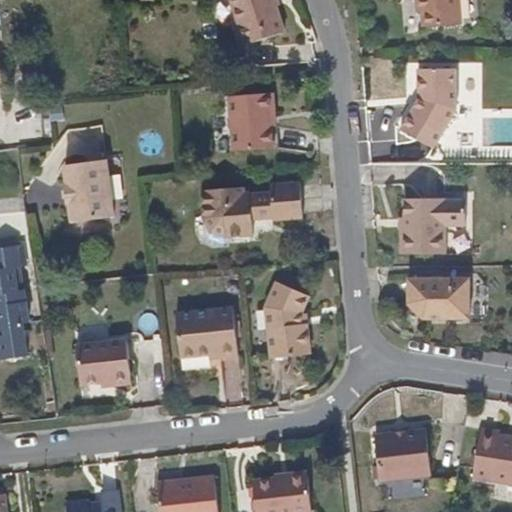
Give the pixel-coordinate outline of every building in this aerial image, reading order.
[(280,0),(245,0),(238,3),(248,33),(243,35),(251,58),(296,41),(280,0)] [(416,0),(417,9),(422,9),(422,25),(462,26),(460,0),(416,0)] [(459,110),(458,70),(418,70),(419,101),(402,128),(434,149),(459,110)] [(284,146),(282,123),(281,108),(287,107),(286,91),(238,94),(242,149),(284,146)] [(67,162),(70,181),(69,183),(72,203),(74,202),(76,221),(119,215),(109,156),(67,162)] [(250,186),(208,189),(210,208),(210,218),(212,226),(215,232),(219,239),(233,248),(259,246),(258,230),(281,229),(281,232),(310,230),(306,182),(278,184),(278,193),(255,195),(255,193),(251,193),(250,186)] [(410,196),(410,215),(410,229),(405,229),(405,251),(451,251),(452,224),(472,224),(472,199),(452,199),(451,195),(410,196)] [(22,235),(0,237),(0,290),(1,290),(6,319),(0,320),(0,354),(0,357),(33,352),(28,316),(36,315),(31,285),(24,285),(22,264),(27,263),(22,235)] [(474,277),(414,276),(413,302),(430,317),(474,318),(474,277)] [(282,280),(270,306),(276,357),(316,353),(312,321),(308,321),(307,320),(307,311),(315,295),(282,280)] [(227,351),(228,356),(247,354),(242,308),(185,314),(189,355),(216,352),(227,351)] [(84,342),(88,382),(108,381),(121,379),(122,385),(139,382),(134,336),(84,342)] [(237,397),(237,374),(224,374),(224,397),(237,397)] [(511,484),(511,437),(501,436),(501,431),(484,428),(475,478),(511,484)] [(433,476),(428,429),(407,431),(407,437),(397,438),(395,432),(375,435),(381,482),(433,476)] [(313,511),(309,469),(291,471),(291,475),(256,479),(260,511),(313,511)] [(215,475),(180,479),(181,484),(216,480),(215,475)] [(181,484),(180,479),(159,481),(161,511),(219,511),(216,480),(181,484)] [(122,511),(120,491),(103,493),(104,503),(92,504),(91,498),(67,500),(68,511),(122,511)] [(0,511),(8,511),(7,494),(0,495),(0,511)]
